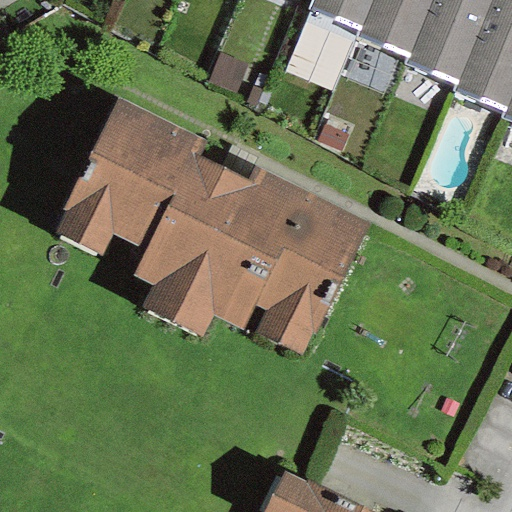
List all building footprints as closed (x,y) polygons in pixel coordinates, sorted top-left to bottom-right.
[(311,0),(308,8),(360,30),(372,0),(311,0)] [(372,0),(360,30),(356,38),(407,59),(432,0),(372,0)] [(432,0),(407,59),(404,65),(454,87),(458,79),(491,0),(432,0)] [(511,0),(491,0),(458,79),(454,87),(452,92),(503,113),(511,91),(511,0)] [(511,91),(503,113),(501,118),(511,122),(511,91)] [(202,141),(117,99),(61,210),(67,213),(56,236),(101,259),(113,234),(144,250),(130,277),(150,287),(139,309),(199,340),(212,315),(299,358),(367,224),(255,168),(247,183),(194,156),(202,141)] [(366,511),(283,470),(262,511),(366,511)]
